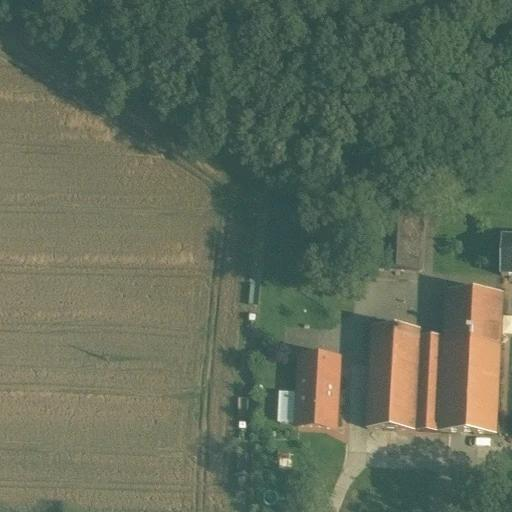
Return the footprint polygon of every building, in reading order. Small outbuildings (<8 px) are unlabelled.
[(511,97),(492,97),(491,123),(511,123),(511,97)] [(423,194),(378,192),(374,271),(419,273),(423,194)] [(511,238),(501,238),(500,276),(511,276),(511,238)] [(503,295),(445,293),(443,340),(442,381),(499,384),(503,295)] [(442,381),(443,340),(419,339),(419,332),(371,329),(366,431),(496,437),(499,384),(442,381)] [(338,362),(302,360),(298,428),(334,430),(338,362)]
